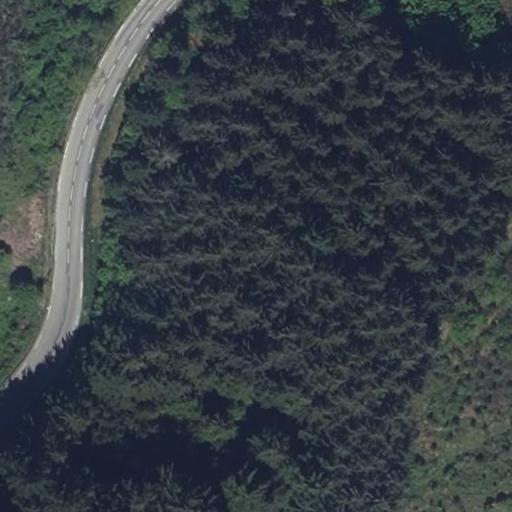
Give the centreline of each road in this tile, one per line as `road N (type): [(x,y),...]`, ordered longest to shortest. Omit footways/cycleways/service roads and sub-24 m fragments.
road 1 (secondary): [(154,0),(127,26),(77,116),(65,297),(41,364),(0,416)]
road 2 (track): [(384,498),(444,302),(511,227)]
road 3 (track): [(365,511),(384,498),(511,457)]
